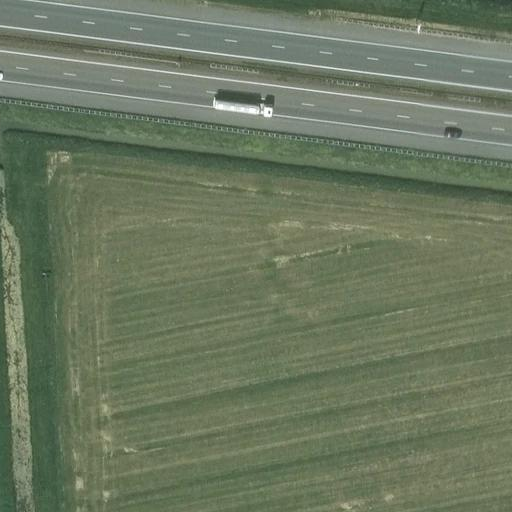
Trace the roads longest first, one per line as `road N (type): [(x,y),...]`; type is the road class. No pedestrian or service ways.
road 1 (motorway): [(0,67),(511,133)]
road 2 (motorway): [(511,76),(0,11)]
